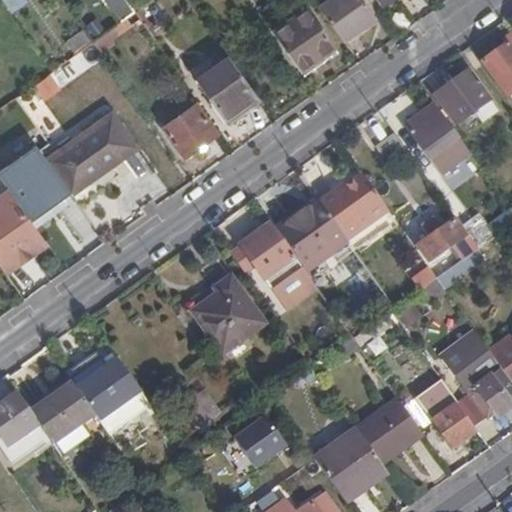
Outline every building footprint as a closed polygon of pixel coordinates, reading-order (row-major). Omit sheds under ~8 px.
[(23,0),(0,0),(0,1),(9,14),(25,2),(23,0)] [(127,0),(118,0),(80,26),(84,31),(93,43),(128,19),(136,13),(127,0)] [(357,0),(332,0),(319,9),(341,42),(372,20),(372,19),(357,0)] [(374,0),(380,8),(393,0),(374,0)] [(307,10),(277,31),(303,70),(317,61),(333,49),(307,10)] [(93,43),(102,56),(116,46),(113,42),(134,28),(128,19),(93,43)] [(341,42),(344,45),(373,22),(372,20),(341,42)] [(65,44),(74,56),(92,44),(93,43),(84,31),(65,44)] [(509,45),(484,62),(496,79),(508,71),(511,75),(511,74),(511,40),(508,42),(509,45)] [(227,120),(260,98),(231,56),(198,79),(227,120)] [(317,61),(303,70),(307,76),(321,66),(317,61)] [(469,71),(437,95),(456,124),(490,99),(469,71)] [(50,74),(32,86),(43,102),(61,90),(50,74)] [(458,137),(436,104),(406,125),(429,158),(458,137)] [(196,106),(163,129),(183,158),(215,134),(196,106)] [(71,196),(137,150),(112,115),(47,161),(71,196)] [(392,135),(376,146),(389,166),(407,154),(392,135)] [(361,175),(357,168),(329,189),(333,195),(334,195),(361,175)] [(371,243),(397,224),(361,175),(334,195),(333,195),(320,205),(343,236),(349,244),(353,250),(368,239),(371,243)] [(10,191),(0,198),(0,266),(5,273),(18,264),(33,253),(47,244),(46,242),(10,191)] [(316,199),(275,229),(278,233),(319,203),(316,199)] [(320,205),(319,203),(278,233),(296,259),(300,265),(343,236),(320,205)] [(462,228),(479,251),(495,239),(478,216),(462,228)] [(269,221),(238,243),(241,247),(271,224),(269,221)] [(467,260),(476,253),(455,221),(419,247),(430,262),(438,257),(442,262),(459,249),(467,260)] [(275,229),(271,224),(241,247),(265,281),(296,259),(278,233),(275,229)] [(300,265),(307,275),(349,244),(343,236),(300,265)] [(486,261),(479,251),(476,253),(467,260),(438,280),(444,290),(486,261)] [(18,264),(20,267),(35,256),(33,253),(18,264)] [(413,280),(421,292),(438,280),(429,268),(413,280)] [(219,295),(194,312),(222,352),(263,324),(230,277),(214,288),(215,290),(219,295)] [(446,293),(444,290),(438,280),(421,292),(420,293),(425,300),(429,305),(446,293)] [(215,290),(191,307),(194,312),(219,295),(215,290)] [(389,329),(383,319),(368,330),(372,336),(374,339),(389,329)] [(342,323),(301,352),(313,370),(341,349),(354,340),(342,323)] [(372,336),(368,330),(356,339),(360,346),(372,336)] [(452,385),(491,363),(473,332),(434,354),(452,385)] [(360,346),(356,339),(354,340),(341,349),(345,356),(360,346)] [(511,350),(495,362),(501,369),(511,383),(511,382),(511,350)] [(141,393),(117,359),(75,388),(94,415),(100,422),(141,393)] [(499,419),(511,409),(511,384),(511,383),(501,369),(468,393),(469,395),(486,418),(488,422),(497,416),(499,419)] [(297,381),(305,391),(319,381),(311,371),(297,381)] [(75,388),(72,384),(51,399),(49,396),(27,412),(37,427),(51,446),(94,415),(75,388)] [(202,393),(184,407),(199,427),(217,414),(202,393)] [(27,412),(15,395),(0,406),(0,435),(8,447),(37,427),(27,412)] [(474,426),(486,418),(469,395),(457,403),(474,426)] [(398,398),(356,429),(361,436),(381,464),(423,434),(420,430),(398,398)] [(433,421),(452,449),(474,433),(454,406),(433,421)] [(219,445),(240,479),(285,450),(263,417),(219,445)] [(423,434),(440,458),(452,449),(433,421),(420,430),(423,434)] [(320,465),(347,503),(389,475),(381,464),(361,436),(320,465)] [(290,511),(284,502),(269,511),(335,511),(323,495),(298,511),(290,511)]
